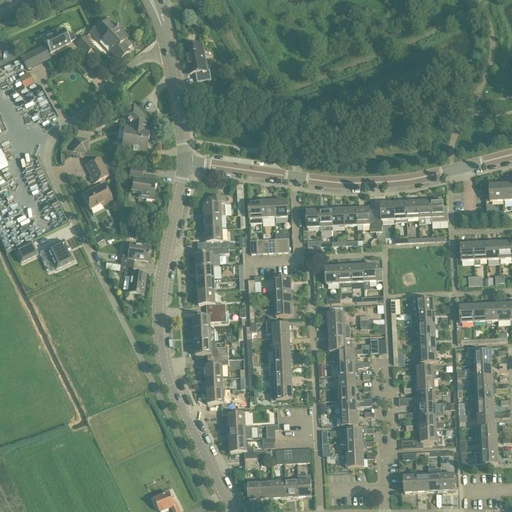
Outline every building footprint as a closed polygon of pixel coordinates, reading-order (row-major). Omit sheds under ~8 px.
[(97,28),(90,34),(98,42),(101,39),(113,51),(111,53),(118,61),(128,52),(121,44),(127,39),(110,21),(99,31),(97,28)] [(43,41),(50,54),(70,44),(70,43),(75,40),(72,34),(67,37),(63,30),(43,41)] [(86,54),(93,48),(84,39),(78,45),(86,54)] [(204,56),(203,46),(186,49),(190,76),(196,75),(197,84),(211,82),(210,72),(207,73),(206,63),(206,62),(205,57),(204,56)] [(50,59),(44,47),(21,59),(27,71),(50,59)] [(124,129),(121,152),(145,155),(147,142),(144,142),(145,132),(143,131),(144,124),(146,122),(133,107),(121,117),(130,127),(130,130),(124,129)] [(75,139),(73,154),(87,156),(89,141),(75,139)] [(0,171),(12,166),(3,148),(0,149),(0,171)] [(94,184),(109,177),(100,160),(86,167),(94,184)] [(154,202),(157,182),(141,180),(143,170),(130,168),(128,181),(133,181),(131,193),(139,194),(138,200),(154,202)] [(102,207),(112,202),(104,185),(82,196),(90,211),(102,205),(102,207)] [(511,185),(502,186),(503,203),(511,202),(511,185)] [(503,203),(502,186),(490,186),(490,192),(486,192),(486,203),(503,203)] [(205,220),(222,219),(226,219),(225,199),(208,199),(209,207),(204,207),(205,220)] [(435,203),(431,203),(431,220),(431,224),(448,223),(448,208),(444,208),(443,203),(443,200),(435,201),(435,203)] [(254,204),(248,205),(249,221),(250,226),(262,225),(262,220),(261,204),(261,202),(254,202),(254,204)] [(286,202),(274,203),(274,211),(274,220),(287,219),(286,202)] [(274,203),(261,204),(262,220),(274,220),(274,211),(274,203)] [(431,203),(418,204),(419,221),(419,226),(419,227),(425,226),(425,220),(431,220),(431,203)] [(406,204),(393,205),(394,222),(407,221),(406,204)] [(418,204),(406,204),(407,221),(419,221),(418,204)] [(381,219),(376,219),(376,234),(382,233),(381,222),(394,222),(393,205),(381,205),(381,219)] [(324,212),(319,212),(319,223),(320,229),(320,233),(332,233),(332,229),(333,228),(332,212),(331,212),(331,209),(324,210),(324,212)] [(369,210),(356,211),(357,227),(370,227),(370,234),(376,234),(376,219),(369,220),(369,210)] [(344,211),(332,212),(333,228),(345,228),(345,227),(344,211)] [(356,211),(344,211),(345,227),(345,228),(357,227),(356,211)] [(319,212),(306,213),(307,230),(320,229),(319,223),(319,212)] [(206,233),(223,231),(222,219),(205,220),(206,233)] [(223,231),(206,233),(206,245),(207,245),(208,252),(229,251),(228,244),(223,244),(223,231)] [(276,255),(275,241),(268,242),(269,255),(276,255)] [(275,241),(276,255),(284,255),(283,241),(275,241)] [(486,245),(487,262),(499,261),(498,244),(498,243),(497,242),(491,243),(490,244),(490,245),(486,245)] [(498,244),(499,261),(511,260),(511,244),(510,244),(510,243),(509,242),(503,242),(503,243),(503,244),(498,244)] [(31,243),(14,251),(20,265),(38,257),(31,243)] [(64,243),(46,251),(56,272),(74,263),(70,255),(71,254),(69,250),(68,251),(64,243)] [(120,267),(133,268),(134,261),(147,263),(150,248),(130,245),(128,255),(122,254),(120,267)] [(473,246),(474,262),(474,268),(480,267),(480,262),(487,262),(486,245),(473,246)] [(474,262),(473,246),(461,246),(462,263),(474,262)] [(196,270),(213,269),(213,257),(229,256),(229,251),(208,252),(208,257),(196,257),(196,270)] [(133,268),(120,267),(119,273),(123,274),(123,278),(129,279),(127,294),(143,296),(146,276),(132,274),(133,268)] [(362,268),(363,284),(364,288),(369,288),(369,283),(383,283),(382,270),(376,271),(376,267),(362,268)] [(351,289),(351,284),(350,268),(338,269),(339,285),(339,289),(351,289)] [(351,284),(363,284),(362,268),(350,268),(351,284)] [(213,269),(196,270),(197,283),(214,282),(213,269)] [(339,285),(338,269),(325,270),(326,286),(339,285)] [(275,294),(291,293),(290,280),(274,281),(275,294)] [(198,295),(215,294),(214,282),(197,283),(198,295)] [(275,306),(291,305),(291,293),(275,294),(275,306)] [(215,294),(198,295),(198,308),(206,307),(206,313),(226,312),(226,306),(215,307),(215,294)] [(412,315),(434,314),(434,302),(417,302),(417,300),(411,301),(412,315)] [(291,305),(275,306),(276,319),(292,318),(291,305)] [(485,307),(485,323),(498,323),(497,306),(485,307)] [(497,306),(498,323),(510,322),(510,306),(497,306)] [(473,324),(472,307),(460,308),(461,324),(473,324)] [(472,307),(473,324),(485,323),(485,307),(472,307)] [(226,312),(206,313),(207,319),(193,319),(194,332),(211,331),(210,325),(227,324),(226,312)] [(434,314),(412,315),(412,328),(418,328),(418,327),(435,327),(434,314)] [(344,315),(327,315),(328,329),(345,328),(344,315)] [(91,322),(73,330),(76,336),(79,335),(84,347),(109,336),(103,323),(94,327),(91,322)] [(273,340),(289,340),(289,327),(279,327),(279,323),(266,324),(266,335),(273,334),(273,340)] [(419,340),(436,339),(435,327),(418,327),(418,328),(419,340)] [(345,328),(328,329),(329,341),(346,340),(345,328)] [(194,333),(191,333),(192,341),(194,340),(194,345),(211,344),(216,344),(215,331),(211,331),(194,332),(194,333)] [(109,336),(84,347),(90,359),(86,361),(89,367),(107,359),(104,354),(114,349),(109,336)] [(436,339),(419,340),(419,352),(436,352),(436,339)] [(274,353),(290,352),(289,340),(273,340),(274,353)] [(346,340),(329,341),(329,354),(337,354),(337,353),(346,353),(346,352),(346,340)] [(372,356),(376,356),(379,356),(378,342),(371,342),(372,356)] [(194,345),(191,345),(191,352),(195,352),(195,358),(208,357),(208,363),(228,362),(228,349),(212,350),(211,344),(194,345)] [(475,367),(492,366),(491,349),(468,350),(469,360),(475,360),(475,367)] [(274,365),(291,365),(290,352),(274,353),(274,365)] [(346,353),(337,353),(337,354),(338,366),(355,365),(358,365),(358,357),(362,357),(362,352),(354,352),(346,352),(346,353)] [(436,352),(419,352),(413,353),(414,366),(437,364),(436,352)] [(228,362),(208,363),(208,368),(206,368),(206,381),(223,381),(222,368),(229,367),(228,362)] [(270,378),(275,378),(291,377),(291,365),(274,365),(269,366),(270,378)] [(355,365),(338,366),(339,378),(356,377),(359,377),(358,370),(362,370),(362,365),(358,365),(355,365)] [(492,366),(475,367),(476,380),(492,379),(492,366)] [(417,383),(434,382),(433,368),(417,369),(417,383)] [(291,377),(275,378),(275,390),(292,389),(291,377)] [(356,377),(339,378),(339,391),(356,390),(356,377)] [(476,392),(493,391),(492,379),(476,380),(476,392)] [(223,381),(206,381),(207,394),(224,393),(223,381)] [(434,382),(417,383),(418,395),(435,394),(434,382)] [(275,390),(270,390),(271,403),(276,403),(293,402),(292,389),(275,390)] [(356,390),(339,391),(340,403),(357,402),(356,390)] [(493,391),(476,392),(477,405),(494,403),(493,391)] [(224,393),(207,394),(208,406),(221,406),(221,411),(235,410),(235,405),(224,405),(224,393)] [(419,407),(435,406),(435,394),(418,395),(419,407)] [(357,402),(340,403),(341,415),(358,415),(357,407),(360,407),(360,409),(372,408),(372,406),(372,402),(364,402),(357,402)] [(139,403),(114,414),(120,426),(115,429),(118,436),(134,428),(131,422),(145,416),(139,403)] [(494,403),(477,405),(477,417),(494,416),(494,403)] [(419,419),(436,418),(435,406),(419,407),(419,419)] [(229,430),(245,429),(244,416),(236,416),(235,410),(221,411),(222,417),(228,417),(229,430)] [(358,415),(341,415),(341,428),(358,428),(358,427),(358,415)] [(494,416),(477,417),(478,430),(479,430),(479,429),(495,429),(495,428),(494,416)] [(436,418),(419,419),(420,432),(437,431),(444,431),(443,425),(436,425),(436,418)] [(134,428),(118,436),(121,442),(127,440),(132,451),(156,440),(150,428),(137,434),(134,428)] [(479,429),(479,430),(480,442),(497,441),(497,428),(495,428),(495,429),(479,429)] [(233,430),(229,430),(229,442),(246,441),(252,441),(251,429),(245,429),(233,430)] [(346,432),(340,433),(341,445),(346,445),(363,444),(362,436),(374,436),(373,431),(362,432),(346,432)] [(437,431),(420,432),(420,438),(413,439),(413,442),(401,443),(402,451),(423,450),(423,445),(436,444),(436,446),(442,446),(441,437),(437,437),(437,431)] [(264,451),(276,450),(275,440),(263,441),(264,451)] [(271,452),(258,453),(254,453),(254,448),(246,449),(246,441),(229,442),(230,455),(244,454),(245,460),(259,460),(271,459),(271,452)] [(497,441),(480,442),(481,454),(498,453),(497,441)] [(363,444),(346,445),(347,457),(363,457),(363,449),(374,449),(374,444),(363,444)] [(284,466),(283,452),(276,453),(277,467),(284,466)] [(283,452),(284,466),(292,466),(291,452),(283,452)] [(498,453),(481,454),(481,467),(498,466),(498,453)] [(363,457),(347,457),(347,470),(364,470),(363,457)] [(417,494),(416,478),(416,472),(411,473),(411,478),(404,478),(404,495),(417,494)] [(441,477),(442,493),(455,493),(454,476),(441,477)] [(297,483),(298,499),(311,499),(310,477),(297,478),(298,483),(297,483)] [(430,494),(429,477),(416,478),(417,494),(430,494)] [(429,477),(430,494),(442,493),(441,477),(429,477)] [(286,500),(285,484),(285,480),(272,481),(272,484),(273,491),(273,500),(286,500)] [(285,484),(286,500),(298,499),(297,483),(285,484)] [(260,485),(261,501),(273,500),(273,491),(272,484),(260,485)] [(261,501),(260,485),(244,486),(244,493),(248,493),(249,502),(261,501)] [(172,511),(179,511),(176,504),(174,505),(170,494),(154,500),(159,511),(163,511),(171,509),(172,511)]
